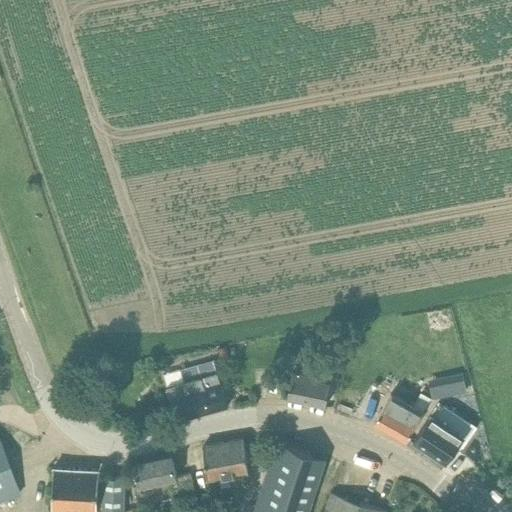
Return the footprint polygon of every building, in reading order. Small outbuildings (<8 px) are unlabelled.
[(350,329),(340,385),(370,390),(380,334),(350,329)] [(411,366),(418,378),(429,371),(422,359),(411,366)] [(178,384),(168,387),(177,419),(178,421),(228,406),(215,362),(198,367),(201,378),(178,384)] [(293,372),(288,399),(326,406),(331,383),(313,379),(314,376),(293,372)] [(391,394),(374,424),(407,442),(431,398),(422,392),(421,393),(414,406),(391,394)] [(438,404),(413,441),(446,463),(455,449),(460,452),(477,426),(443,403),(438,404)] [(244,438),(204,445),(206,465),(208,478),(217,477),(249,472),(247,458),(244,438)] [(0,501),(20,494),(0,441),(0,501)] [(279,443),(272,461),(255,511),(308,511),(326,458),(279,443)] [(134,486),(139,504),(181,493),(194,490),(190,472),(177,476),(171,454),(134,463),(139,485),(134,486)] [(54,466),(53,486),(52,510),(83,511),(97,511),(100,469),(54,466)] [(106,478),(104,511),(125,511),(126,479),(127,478),(106,478)] [(331,492),(324,511),(388,511),(331,492)]
